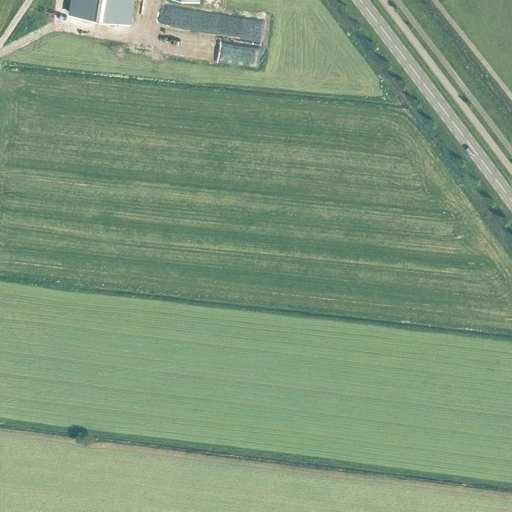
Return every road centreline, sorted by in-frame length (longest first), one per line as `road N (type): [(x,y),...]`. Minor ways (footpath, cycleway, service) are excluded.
road 1 (primary): [(511,200),(359,0)]
road 2 (track): [(511,170),(383,0)]
